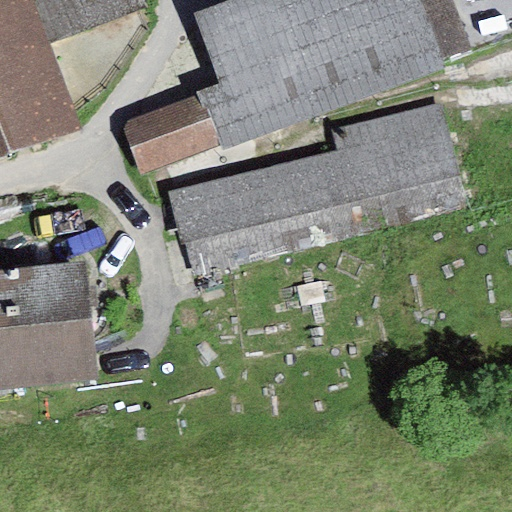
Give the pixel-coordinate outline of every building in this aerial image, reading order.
[(0,0),(0,166),(79,139),(44,39),(138,7),(135,0),(0,0)] [(418,0),(240,0),(192,17),(219,94),(201,100),(218,151),(444,73),(418,0)] [(218,151),(201,100),(124,125),(141,176),(218,151)] [(342,151),(173,194),(194,278),(471,208),(444,102),(336,129),(342,151)] [(87,268),(22,274),(33,390),(99,383),(87,268)] [(22,274),(0,275),(0,392),(33,390),(22,274)]
